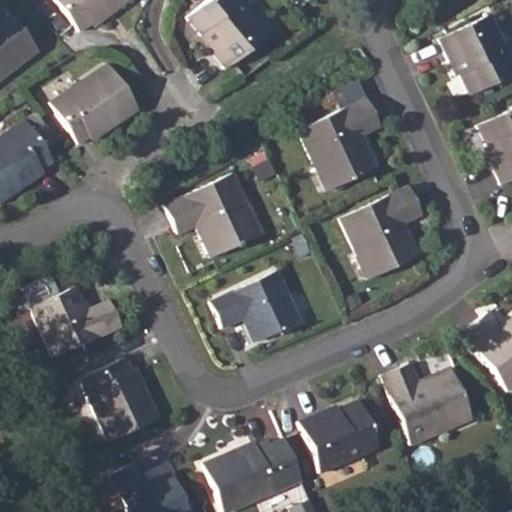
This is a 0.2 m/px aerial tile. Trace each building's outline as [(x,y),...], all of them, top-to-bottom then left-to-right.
[(50,0),(75,32),(86,23),(107,8),(110,11),(123,0),(50,0)] [(204,0),(183,17),(197,34),(207,46),(204,49),(221,69),(263,35),(234,0),(204,0)] [(0,75),(33,50),(0,9),(0,75)] [(433,40),(445,63),(448,62),(455,76),(465,97),(511,74),(483,16),(433,40)] [(73,144),(85,136),(106,122),(109,126),(134,109),(102,64),(45,102),(73,144)] [(293,130),(309,164),(316,161),(329,188),(372,168),(357,135),(374,127),(361,99),(293,130)] [(511,108),(473,127),(483,147),(489,161),(486,162),(497,186),(511,178),(511,108)] [(0,198),(17,188),(15,184),(36,170),(48,162),(40,149),(52,140),(41,124),(28,132),(20,120),(0,133),(0,198)] [(250,237),(237,212),(244,208),(227,174),(160,207),(173,236),(191,227),(206,258),(250,237)] [(335,219),(351,251),(359,249),(372,276),(414,256),(400,224),(417,216),(402,187),(335,219)] [(218,330),(237,320),(242,318),(253,342),(295,322),(272,272),(206,303),(218,330)] [(80,313),(68,288),(26,308),(50,358),(116,327),(104,301),(84,310),(80,313)] [(511,385),(511,316),(496,329),(483,313),(458,332),(504,391),(511,385)] [(445,350),(417,362),(423,376),(451,364),(445,350)] [(137,395),(127,372),(121,359),(76,380),(105,442),(154,419),(142,393),(137,395)] [(441,431),(438,423),(465,412),(446,368),(414,381),(406,363),(377,375),(408,445),(441,431)] [(319,415),(318,413),(294,423),(315,473),(374,448),(354,401),(333,410),(319,415)] [(227,456),(225,453),(198,464),(218,511),(225,511),(284,487),(263,441),(250,446),(227,456)] [(144,488),(142,484),(132,463),(108,474),(125,511),(184,511),(168,477),(144,488)] [(84,491),(76,473),(58,481),(72,511),(90,511),(81,492),(84,491)] [(310,511),(306,502),(287,510),(288,511),(310,511)]
